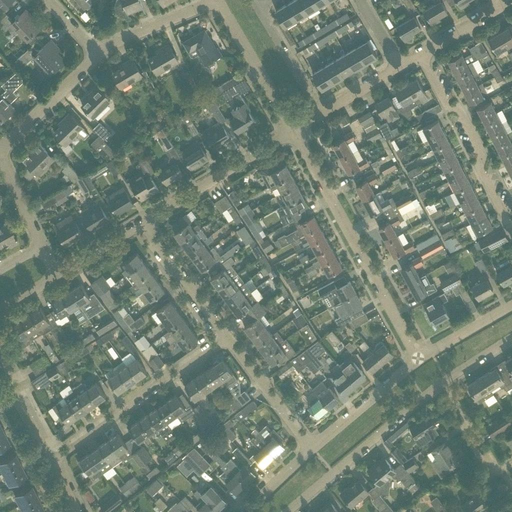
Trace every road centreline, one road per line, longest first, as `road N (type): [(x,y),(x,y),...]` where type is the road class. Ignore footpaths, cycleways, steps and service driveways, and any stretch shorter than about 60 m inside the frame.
road 1 (residential): [(286,511),(423,396),(511,338)]
road 2 (residential): [(417,359),(293,130)]
road 3 (residential): [(50,462),(227,336)]
road 4 (residential): [(511,223),(479,169),(481,153),(460,111),(443,102),(419,55)]
road 5 (residential): [(140,224),(293,130)]
road 6 (residential): [(293,130),(217,0)]
road 7 (residential): [(227,336),(140,224)]
road 8 (residential): [(312,448),(227,336)]
road 9 (residential): [(0,153),(98,54)]
road 10 (residential): [(312,448),(417,359)]
road 11 (residential): [(98,54),(217,0)]
road 12 (residential): [(319,113),(256,6)]
